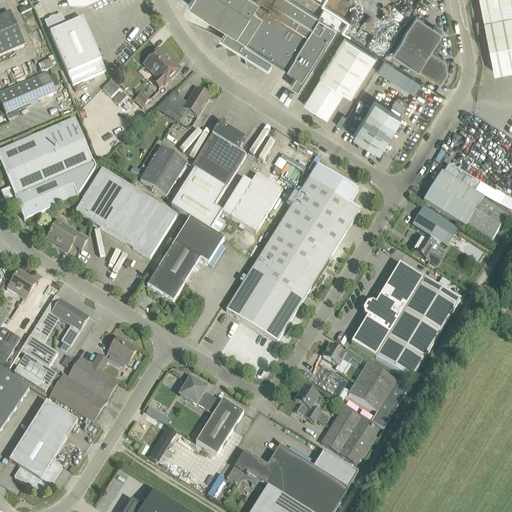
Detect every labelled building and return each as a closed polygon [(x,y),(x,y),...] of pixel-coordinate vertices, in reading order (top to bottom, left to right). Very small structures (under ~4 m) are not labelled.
[(220,37),(229,43),(243,51),(247,66),(262,63),(267,66),(271,60),(296,75),(290,85),(297,90),(336,28),(290,0),(190,0),(188,4),(226,28),(220,37)] [(511,0),(479,0),(494,73),(511,69),(511,0)] [(0,58),(25,48),(10,14),(0,18),(0,58)] [(61,16),(45,23),(73,87),(106,73),(83,19),(66,27),(61,16)] [(418,69),(419,68),(441,81),(447,72),(445,60),(436,54),(441,45),(440,38),(438,37),(441,32),(416,16),(392,53),(418,69)] [(343,92),(350,97),(375,56),(345,37),(303,104),(327,119),(343,92)] [(179,73),(158,51),(146,63),(159,77),(154,83),(160,89),(163,85),(165,87),(179,73)] [(53,74),(56,73),(51,59),(37,64),(40,73),(45,71),(50,85),(56,82),(53,74)] [(0,101),(7,116),(47,98),(38,79),(0,95),(0,101)] [(188,104),(180,99),(169,111),(180,118),(185,111),(198,119),(210,99),(196,90),(188,104)] [(146,106),(137,97),(133,101),(142,110),(146,106)] [(374,100),(352,135),(378,151),(400,116),(374,100)] [(78,113),(81,119),(87,117),(84,110),(78,113)] [(74,121),(0,152),(0,163),(15,199),(14,199),(24,222),(78,198),(95,170),(74,121)] [(238,152),(245,141),(224,128),(224,127),(225,127),(225,126),(224,125),(224,124),(223,124),(222,124),(221,124),(220,125),(219,124),(190,170),(193,172),(171,208),(185,217),(205,231),(209,233),(221,214),(214,209),(246,157),(238,152)] [(306,150),(299,146),(297,150),(304,154),(306,150)] [(166,200),(187,167),(161,151),(141,184),(166,200)] [(309,180),(226,312),(277,344),(360,212),(350,206),(358,192),(317,167),(309,180)] [(102,172),(75,214),(150,261),(177,219),(102,172)] [(441,174),(423,203),(465,229),(467,227),(491,242),(507,217),(483,201),(483,200),(441,174)] [(256,235),(282,192),(256,176),(230,219),(256,235)] [(147,288),(148,288),(173,304),(199,262),(208,267),(223,242),(224,243),(224,242),(209,233),(205,231),(185,217),(171,208),(170,208),(189,220),(188,220),(189,221),(147,288)] [(458,230),(423,209),(412,226),(447,247),(458,230)] [(46,240),(68,253),(72,245),(81,251),(87,241),(57,222),(46,240)] [(438,249),(421,239),(412,253),(429,264),(436,268),(441,261),(434,256),(438,249)] [(460,302),(438,288),(424,280),(423,280),(399,265),(375,305),(372,303),(367,304),(363,311),(364,317),(367,319),(351,345),(375,360),(411,382),(460,302)] [(25,276),(18,272),(7,290),(25,301),(36,284),(25,277),(25,276)] [(9,371),(14,374),(25,356),(48,371),(58,355),(42,345),(58,319),(71,327),(61,343),(63,345),(69,349),(70,349),(89,319),(89,318),(88,319),(60,302),(61,301),(60,300),(55,297),(9,371)] [(0,366),(3,368),(20,340),(1,328),(8,316),(0,311),(0,366)] [(127,367),(137,350),(130,346),(129,347),(117,340),(108,355),(127,367)] [(63,345),(60,349),(66,354),(69,349),(63,345)] [(342,375),(351,360),(330,346),(322,358),(337,367),(335,371),(342,375)] [(14,374),(45,394),(56,376),(48,371),(25,356),(14,374)] [(98,356),(92,367),(101,373),(108,362),(98,356)] [(118,384),(101,373),(92,367),(80,360),(68,379),(63,376),(50,397),(93,424),(104,406),(105,406),(107,403),(107,402),(107,401),(118,384)] [(408,390),(368,365),(348,396),(377,414),(371,423),(383,431),(408,390)] [(0,381),(0,401),(15,412),(29,391),(5,375),(0,381)] [(188,384),(180,397),(196,407),(196,406),(213,416),(221,404),(204,393),(206,391),(190,381),(188,384)] [(319,398),(303,388),(295,402),(301,406),(296,414),(314,425),(320,414),(312,409),(319,398)] [(0,416),(8,422),(15,412),(0,401),(0,416)] [(213,416),(195,444),(216,458),(243,415),(222,401),(221,404),(213,416)] [(20,470),(14,478),(14,479),(14,480),(15,481),(20,484),(21,484),(22,484),(23,484),(26,486),(26,487),(26,488),(27,488),(34,493),(36,494),(37,494),(38,494),(39,494),(40,494),(41,494),(43,494),(44,494),(45,493),(46,493),(47,492),(48,491),(49,491),(49,490),(50,489),(51,488),(51,487),(51,486),(50,485),(52,482),(53,482),(54,482),(55,481),(62,470),(62,469),(62,468),(53,462),(77,423),(46,403),(9,463),(20,470)] [(146,413),(145,414),(146,415),(166,427),(170,422),(149,408),(146,413)] [(377,432),(343,410),(321,445),(338,456),(355,467),(377,432)] [(288,453),(280,448),(279,448),(271,460),(267,468),(244,453),(226,481),(235,487),(243,475),(255,483),(256,481),(267,488),(251,511),(334,511),(348,490),(358,474),(323,453),(313,469),(288,453)] [(182,511),(153,494),(144,509),(142,511),(133,506),(129,511),(182,511)]
